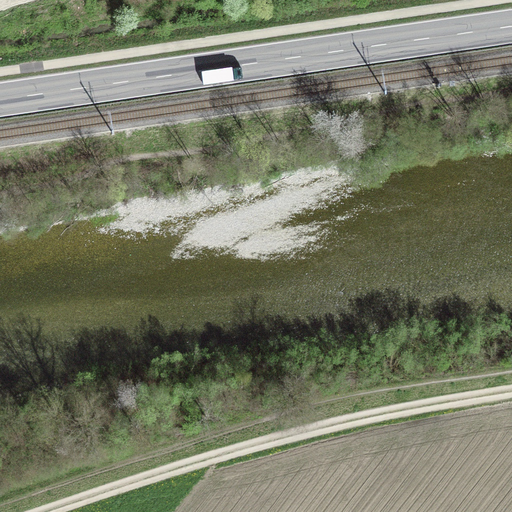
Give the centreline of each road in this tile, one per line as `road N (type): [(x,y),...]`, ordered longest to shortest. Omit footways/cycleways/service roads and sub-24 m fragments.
road 1 (secondary): [(0,99),(511,23)]
road 2 (track): [(511,393),(265,443),(44,511)]
